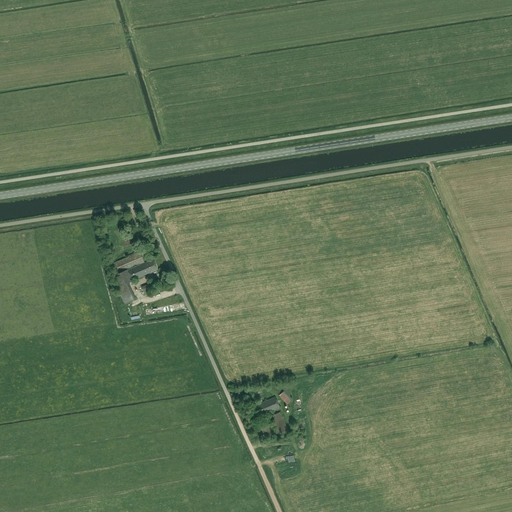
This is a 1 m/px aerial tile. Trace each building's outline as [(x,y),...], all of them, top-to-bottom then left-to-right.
[(136,299),(129,282),(158,270),(153,258),(144,262),(139,251),(114,263),(118,273),(112,275),(125,305),(136,299)] [(154,290),(150,283),(141,287),(144,294),(154,290)] [(291,403),(286,392),(278,395),(283,406),(291,403)] [(254,418),(280,407),(275,397),(249,408),(254,418)] [(288,431),(280,412),(268,417),(276,436),(288,431)] [(304,431),(302,424),(292,427),(293,434),(304,431)]
